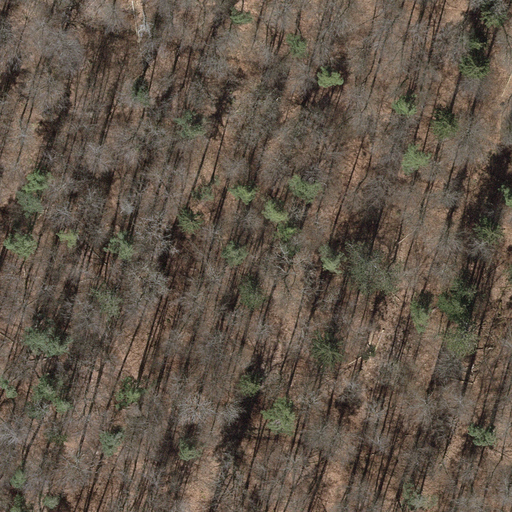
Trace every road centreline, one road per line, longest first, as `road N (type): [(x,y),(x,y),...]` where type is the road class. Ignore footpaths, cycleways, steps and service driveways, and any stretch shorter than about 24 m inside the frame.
road 1 (track): [(0,1),(207,54),(511,153)]
road 2 (track): [(0,317),(101,368),(309,511)]
